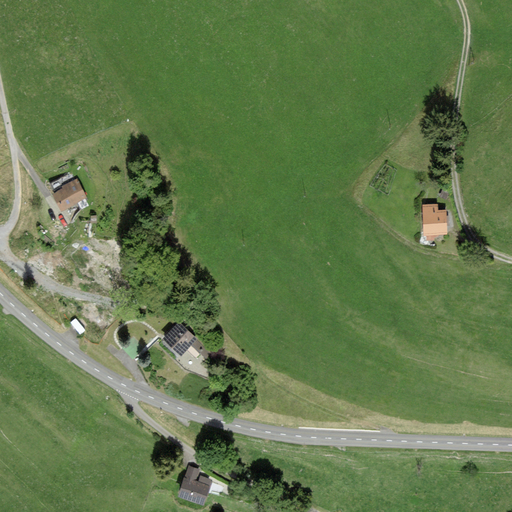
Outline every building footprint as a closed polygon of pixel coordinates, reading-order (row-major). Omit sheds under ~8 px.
[(92,196),(83,176),(65,184),(67,187),(55,192),(63,209),(92,196)] [(439,203),(426,203),(427,232),(448,232),(447,208),(439,208),(439,203)] [(98,278),(109,266),(84,242),(73,254),(98,278)] [(197,338),(180,321),(164,338),(181,355),(197,338)] [(200,468),(191,465),(183,491),(199,496),(206,499),(207,495),(213,478),(201,474),(199,480),(196,479),(200,468)]
